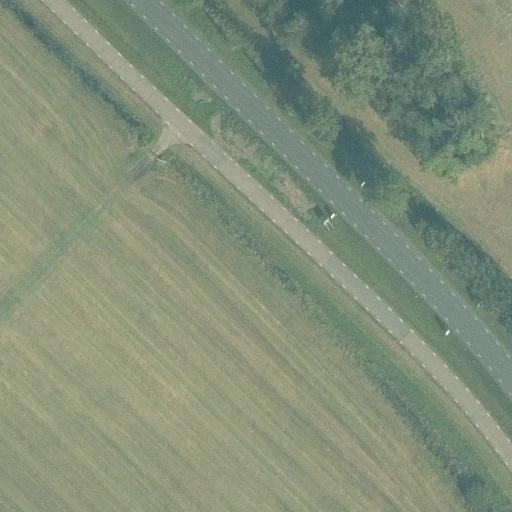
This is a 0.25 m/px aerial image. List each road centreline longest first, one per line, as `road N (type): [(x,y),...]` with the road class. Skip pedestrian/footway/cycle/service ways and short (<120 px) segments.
road 1 (unclassified): [(511,457),(450,385),(54,0)]
road 2 (primary): [(511,378),(140,0)]
